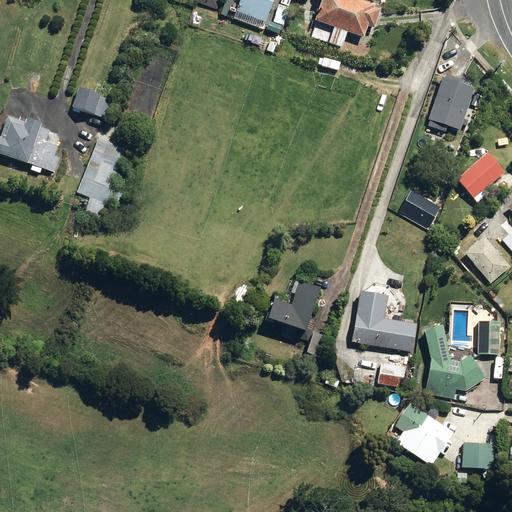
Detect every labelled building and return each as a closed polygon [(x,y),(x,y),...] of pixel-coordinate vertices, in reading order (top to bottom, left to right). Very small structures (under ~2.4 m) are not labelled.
[(216,10),(219,0),(196,0),(195,2),(216,10)] [(242,0),(237,12),(249,17),(249,15),(266,22),(275,0),(242,0)] [(376,29),(383,10),(377,8),(378,6),(359,0),(324,0),(317,22),(335,28),(329,44),(343,49),(348,33),(366,39),(370,28),(376,29)] [(271,33),(279,36),(282,26),(275,24),(271,33)] [(431,111),(460,121),(463,113),(465,114),(474,85),(442,75),(432,103),(434,103),(431,111)] [(73,108),(95,116),(102,96),(80,89),(73,108)] [(31,170),(41,174),(42,169),(54,173),(59,158),(55,157),(58,148),(47,144),(51,132),(41,129),(42,125),(27,119),(24,127),(11,123),(5,140),(0,138),(0,154),(32,166),(31,170)] [(81,184),(110,195),(121,167),(123,168),(128,155),(126,154),(127,151),(98,139),(81,184)] [(456,177),(480,204),(494,192),(487,185),(504,170),(487,150),(456,177)] [(511,229),(501,239),(511,251),(511,229)] [(464,251),(490,282),(510,265),(484,234),(464,251)] [(296,325),(292,335),(310,340),(317,316),(309,314),(319,285),(298,279),(291,303),(273,297),(267,315),(296,325)] [(359,288),(350,340),(411,350),(416,322),(383,317),(387,293),(359,288)] [(477,352),(499,353),(500,320),(478,319),(477,352)] [(424,392),(454,398),(456,388),(466,389),(485,377),(469,353),(460,359),(450,358),(442,322),(423,327),(430,356),(424,392)] [(328,339),(313,334),(306,352),(322,358),(328,339)] [(377,383),(401,387),(405,366),(380,362),(377,383)] [(325,383),(336,387),(339,381),(327,376),(325,383)] [(403,430),(395,441),(430,464),(453,431),(410,402),(394,425),(403,430)] [(462,466),(492,468),(494,443),(463,441),(462,466)] [(457,483),(466,482),(466,472),(457,472),(457,483)]
